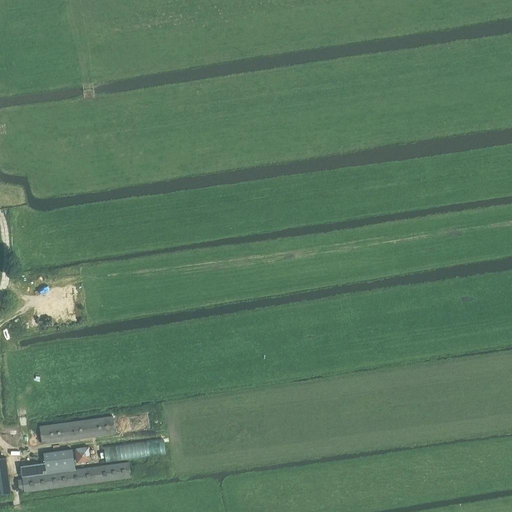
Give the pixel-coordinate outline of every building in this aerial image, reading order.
[(70,298),(73,319),(84,318),(81,296),(70,298)] [(40,425),(42,443),(115,433),(113,416),(40,425)] [(166,439),(132,440),(133,455),(166,454),(166,439)] [(106,459),(132,459),(132,444),(106,444),(106,459)] [(77,463),(92,460),(90,446),(75,448),(77,463)] [(18,479),(19,490),(24,490),(24,492),(131,477),(129,462),(75,469),(75,464),(73,449),(44,453),(45,462),(21,466),(23,478),(18,479)] [(0,488),(1,495),(11,493),(6,457),(0,457),(0,488)]
